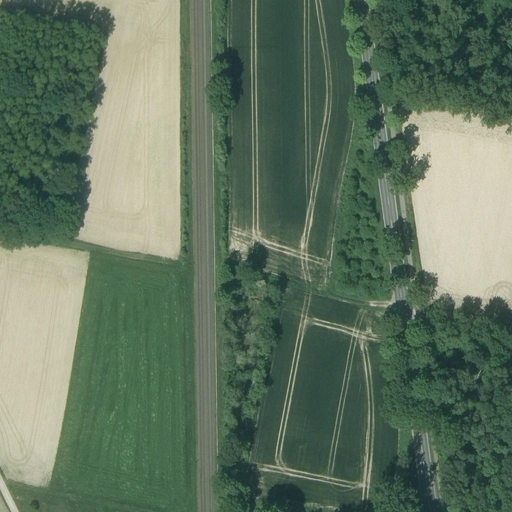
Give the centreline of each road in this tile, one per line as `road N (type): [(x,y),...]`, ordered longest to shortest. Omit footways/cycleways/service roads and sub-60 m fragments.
road 1 (primary): [(402,309),(361,0)]
road 2 (primary): [(431,511),(402,309)]
road 3 (track): [(2,481),(145,511)]
road 4 (track): [(281,283),(402,306)]
